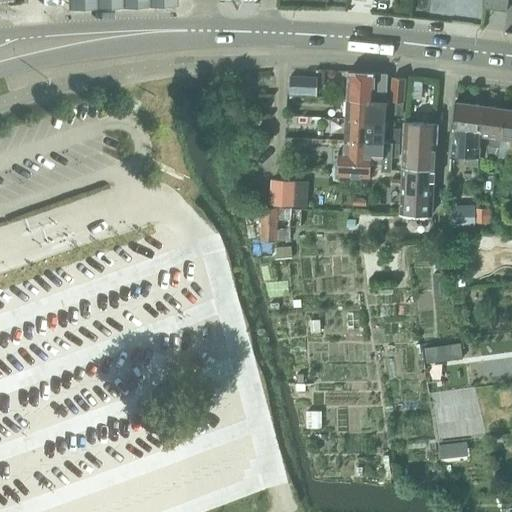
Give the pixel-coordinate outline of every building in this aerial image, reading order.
[(484,0),(484,7),(507,10),(508,0),(484,0)] [(349,70),(348,98),(387,100),(388,72),(376,72),(349,70)] [(291,76),(290,93),(317,95),(317,77),(291,76)] [(392,99),(405,100),(406,77),(394,76),(392,99)] [(414,80),(413,97),(421,98),(423,81),(414,80)] [(348,98),(347,119),(386,121),(387,100),(348,98)] [(395,100),(394,114),(404,114),(405,100),(395,100)] [(455,111),(454,125),(482,126),(484,104),(456,101),(455,111)] [(498,161),(501,137),(505,107),(484,104),(482,126),(482,135),(491,136),(488,160),(498,161)] [(511,171),(511,107),(505,107),(501,137),(510,138),(506,171),(511,171)] [(347,119),(346,140),(385,142),(386,121),(347,119)] [(407,121),(405,162),(436,164),(438,123),(407,121)] [(479,165),(482,135),(482,126),(454,125),(453,154),(466,155),(465,164),(479,165)] [(391,127),(390,142),(400,143),(401,128),(391,127)] [(340,148),(339,174),(371,176),(371,163),(383,164),(383,170),(391,170),(392,155),(400,156),(400,143),(390,142),(385,142),(346,140),(345,148),(340,148)] [(436,164),(405,162),(402,212),(433,214),(436,164)] [(296,180),(272,179),(270,203),(295,205),(296,180)] [(475,205),(452,205),(451,226),(475,226),(475,205)] [(263,207),(262,239),(291,240),(291,226),(302,226),(303,209),(263,207)] [(477,207),(476,220),(490,221),(491,208),(477,207)] [(292,245),(276,246),(277,257),(292,256),(292,245)] [(446,272),(434,272),(435,297),(447,296),(446,272)] [(465,274),(455,275),(457,286),(466,284),(465,274)] [(320,319),(311,319),(311,332),(321,331),(320,319)] [(307,411),(307,427),(322,426),(322,410),(307,411)]
